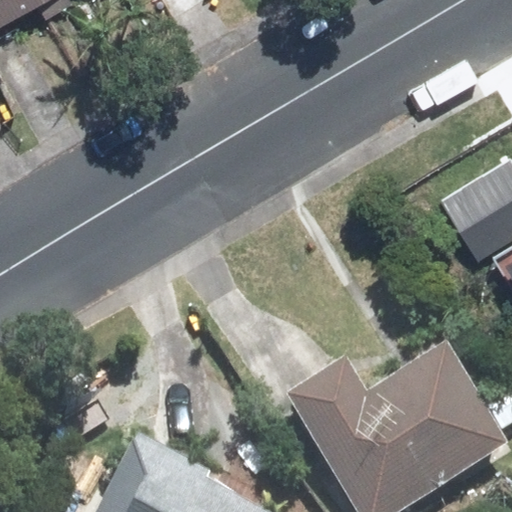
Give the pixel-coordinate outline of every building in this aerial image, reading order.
[(0,0),(0,31),(51,0),(0,0)] [(511,170),(506,161),(437,204),(475,265),(511,242),(511,170)] [(511,258),(496,268),(511,292),(511,258)] [(335,375),(277,411),(341,511),(416,511),(507,454),(443,354),(357,409),(335,375)] [(128,444),(95,511),(235,511),(242,499),(128,444)]
